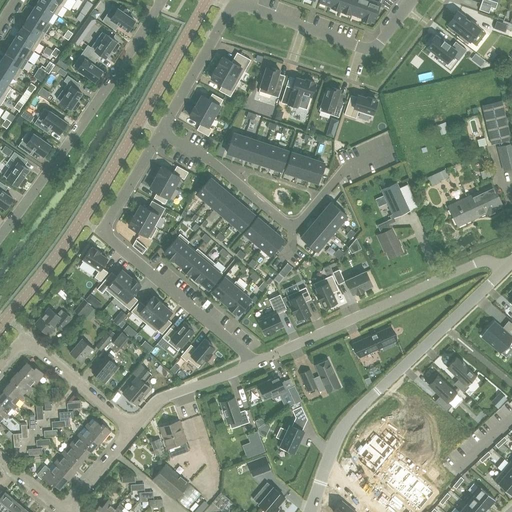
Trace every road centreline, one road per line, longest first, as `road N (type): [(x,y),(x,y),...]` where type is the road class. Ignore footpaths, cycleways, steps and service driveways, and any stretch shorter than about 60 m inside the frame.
road 1 (residential): [(159,132),(234,1),(370,48),(412,0)]
road 2 (residential): [(252,364),(100,231),(159,132)]
road 3 (residential): [(0,235),(161,0)]
road 4 (residential): [(252,364),(482,260),(504,269)]
road 5 (residential): [(326,463),(345,423),(504,269)]
road 6 (residential): [(0,365),(23,337),(133,429)]
road 7 (residential): [(159,132),(209,160),(292,230)]
road 8 (residential): [(133,429),(163,397),(252,364)]
road 9 (residential): [(292,230),(345,168),(392,146)]
